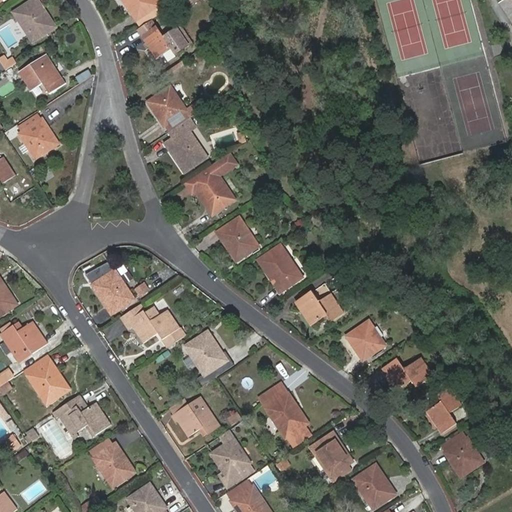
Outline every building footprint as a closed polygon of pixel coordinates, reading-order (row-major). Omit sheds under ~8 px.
[(56,27),(39,0),(34,0),(15,13),(19,20),(21,18),(30,33),(28,34),(33,42),(56,27)] [(156,0),(124,0),(137,21),(160,5),(156,0)] [(158,26),(143,36),(157,58),(172,48),(176,55),(193,43),(181,26),(164,36),(158,26)] [(65,83),(47,54),(20,72),(32,90),(45,82),(51,92),(65,83)] [(0,57),(0,60),(6,70),(17,63),(13,57),(8,60),(4,55),(0,57)] [(148,102),(165,127),(166,126),(179,117),(183,123),(191,118),(204,110),(199,103),(188,111),(184,105),(182,106),(175,95),(176,94),(171,86),(148,102)] [(184,105),(176,94),(175,95),(182,106),(184,105)] [(39,112),(16,127),(20,134),(43,119),(39,112)] [(179,117),(166,126),(170,132),(183,123),(179,117)] [(203,150),(200,151),(191,137),(194,135),(189,128),(195,124),(191,118),(183,123),(170,132),(174,138),(167,143),(186,172),(208,157),(203,150)] [(60,143),(43,119),(20,134),(25,142),(28,140),(33,150),(32,151),(37,159),(60,143)] [(238,134),(240,142),(247,141),(244,132),(238,134)] [(237,164),(232,155),(187,184),(193,193),(197,190),(212,214),(235,199),(230,191),(227,193),(222,183),(224,182),(220,175),(237,164)] [(0,159),(0,176),(0,177),(4,183),(16,175),(4,157),(0,159)] [(243,225),(245,224),(240,216),(217,231),(237,261),(260,246),(255,238),(252,239),(243,225)] [(296,270),(290,261),(292,260),(282,244),(259,259),(280,292),(303,277),(298,269),(296,270)] [(112,314),(135,299),(129,290),(127,292),(118,278),(120,276),(116,269),(93,284),(112,314)] [(129,290),(120,276),(118,278),(127,292),(129,290)] [(0,315),(18,304),(0,277),(0,315)] [(150,290),(145,282),(136,288),(141,295),(150,290)] [(320,302),(313,292),(299,301),(313,323),(328,314),(332,320),(343,312),(332,294),(320,302)] [(140,303),(122,316),(126,323),(145,310),(140,303)] [(161,315),(156,306),(146,312),(152,321),(161,315)] [(146,312),(145,310),(126,323),(130,329),(134,327),(144,342),(159,332),(163,339),(180,328),(169,310),(161,315),(152,321),(146,312)] [(373,329),(374,327),(369,320),(346,335),(363,360),(386,345),(381,337),(379,338),(373,329)] [(33,353),(47,344),(33,322),(22,329),(18,331),(14,324),(13,325),(11,322),(1,329),(3,332),(2,333),(20,359),(32,351),(33,353)] [(205,376),(227,360),(208,331),(185,346),(191,354),(193,352),(202,366),(200,368),(205,376)] [(191,354),(200,368),(202,366),(193,352),(191,354)] [(47,405),(70,389),(48,355),(24,370),(33,383),(35,381),(44,395),(42,396),(47,405)] [(405,368),(399,358),(383,368),(397,390),(413,380),(417,386),(433,375),(422,357),(405,368)] [(0,386),(9,381),(13,378),(9,371),(0,377),(0,386)] [(283,429),(281,430),(291,447),(310,434),(305,425),(307,424),(309,422),(282,380),(259,395),(270,414),(272,412),(283,429)] [(0,392),(3,397),(14,389),(9,381),(0,386),(0,392)] [(442,401),(428,410),(443,432),(457,423),(450,413),(462,405),(450,386),(438,394),(442,401)] [(96,434),(110,425),(95,403),(89,407),(87,403),(86,404),(84,402),(80,394),(53,412),(58,420),(61,417),(73,435),(86,426),(89,424),(96,434)] [(171,406),(175,413),(189,404),(185,397),(171,406)] [(207,407),(200,397),(189,404),(197,415),(207,407)] [(208,433),(219,425),(207,407),(197,415),(189,404),(175,413),(174,414),(178,420),(179,419),(190,436),(201,428),(204,426),(208,433)] [(238,420),(235,413),(228,417),(232,424),(238,420)] [(86,426),(92,437),(96,434),(89,424),(86,426)] [(291,447),(292,449),(314,435),(307,424),(305,425),(310,434),(291,447)] [(221,435),(224,441),(233,435),(230,429),(221,435)] [(353,461),(333,432),(311,447),(316,455),(319,454),(327,467),(325,468),(334,481),(349,471),(345,466),(349,463),(353,461)] [(465,432),(442,447),(445,452),(468,437),(465,432)] [(20,445),(13,434),(3,441),(10,452),(20,445)] [(89,450),(93,457),(115,443),(110,436),(89,450)] [(468,437),(445,452),(462,477),(484,462),(479,454),(477,455),(471,446),(473,445),(468,437)] [(239,446),(235,438),(212,453),(225,472),(233,486),(254,472),(249,464),(251,463),(246,455),(243,456),(238,447),(239,446)] [(135,471),(116,442),(115,443),(93,457),(98,465),(100,464),(109,477),(107,478),(112,487),(135,471)] [(396,493),(377,463),(354,479),(359,487),(362,485),(370,499),(368,500),(373,509),(396,493)] [(260,488),(278,478),(271,466),(253,476),(260,488)] [(221,475),(229,488),(233,486),(225,472),(221,475)] [(166,507),(150,483),(127,498),(132,506),(134,504),(139,511),(158,511),(165,508),(166,507)] [(227,492),(232,500),(246,491),(241,483),(227,492)] [(257,494),(259,493),(254,485),(246,491),(232,500),(239,511),(271,511),(268,507),(265,508),(257,494)] [(4,492),(0,494),(0,511),(12,511),(17,509),(4,492)] [(86,511),(87,511),(93,509),(88,502),(82,505),(86,511)]
